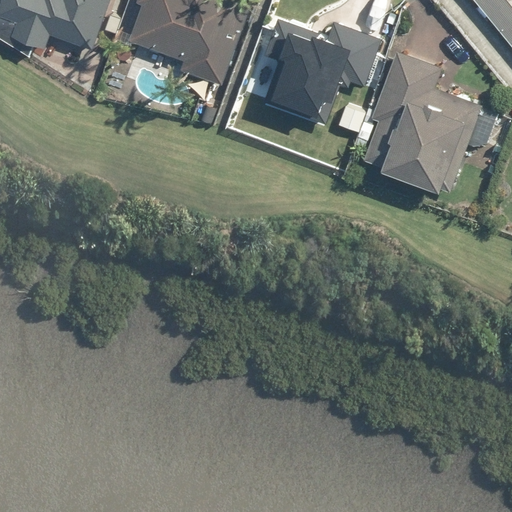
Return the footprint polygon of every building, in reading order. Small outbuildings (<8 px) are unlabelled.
[(99,46),(116,0),(5,0),(2,9),(23,17),(18,30),(53,43),(57,30),(99,46)] [(227,79),(255,1),(255,0),(145,0),(152,3),(139,40),(190,58),(187,65),(227,79)] [(511,0),(483,0),(511,34),(511,0)] [(333,31),(285,14),(273,52),(289,58),(274,98),(337,121),(354,75),(371,81),(387,34),(338,17),(333,31)] [(450,67),(406,48),(382,105),(390,109),(371,156),(447,187),(483,102),(442,85),(450,67)]
